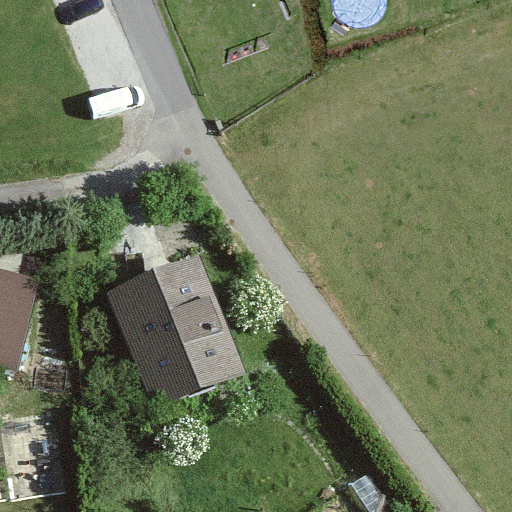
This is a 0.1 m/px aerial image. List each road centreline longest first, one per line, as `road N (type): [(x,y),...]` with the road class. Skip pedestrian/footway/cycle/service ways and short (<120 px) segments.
road 1 (residential): [(191,138),(430,511)]
road 2 (residential): [(0,204),(102,195),(191,138)]
road 3 (residential): [(130,0),(191,138)]
